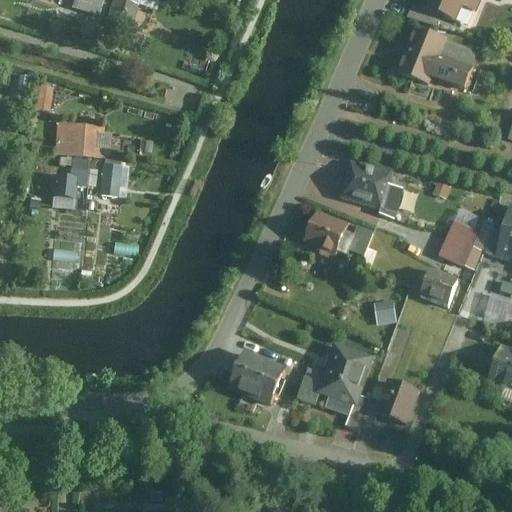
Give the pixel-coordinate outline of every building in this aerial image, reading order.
[(114,0),(110,26),(134,31),(138,6),(160,10),(161,0),(114,0)] [(417,0),(414,9),(437,18),(455,24),(460,12),(474,17),(482,0),(417,0)] [(437,18),(414,9),(409,21),(432,31),(437,18)] [(440,58),(446,43),(418,32),(400,80),(429,91),(431,84),(463,97),(473,70),(440,58)] [(104,158),(104,125),(55,125),(55,158),(104,158)] [(66,178),(59,177),(57,207),(75,208),(76,187),(88,187),(89,160),(67,159),(66,178)] [(353,163),(343,198),(385,210),(397,167),(366,159),(364,166),(353,163)] [(117,197),(121,167),(104,165),(101,195),(117,197)] [(511,198),(504,196),(488,254),(511,260),(511,198)] [(350,227),(317,214),(305,244),(338,257),(350,227)] [(438,258),(464,269),(480,234),(454,222),(438,258)] [(348,250),(364,257),(375,234),(359,227),(348,250)] [(421,299),(448,309),(459,284),(431,273),(421,299)] [(376,306),(380,325),(397,322),(393,303),(376,306)] [(376,358),(338,345),(324,383),(309,378),(301,400),(318,407),(323,394),(356,405),(359,406),(376,358)] [(511,355),(504,352),(493,382),(511,388),(511,355)] [(287,373),(247,356),(233,390),(273,407),(287,373)] [(409,427),(422,393),(394,382),(380,417),(409,427)] [(375,423),(382,403),(372,399),(365,420),(375,423)] [(288,423),(294,406),(285,403),(279,420),(288,423)] [(367,409),(359,406),(356,405),(348,427),(359,431),(367,409)]
